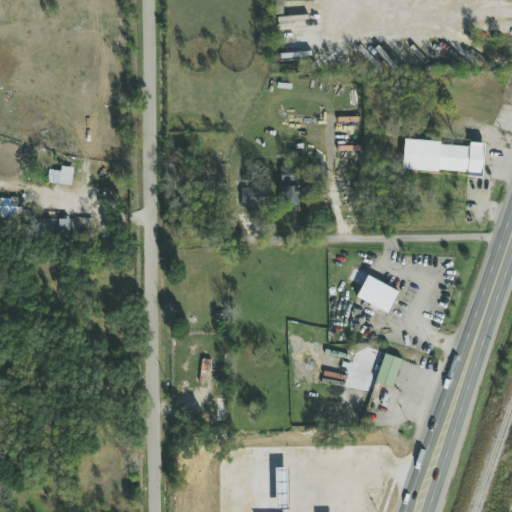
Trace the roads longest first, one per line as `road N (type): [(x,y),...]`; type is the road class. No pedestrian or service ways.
road 1 (residential): [(152,511),(149,0)]
road 2 (primary): [(511,227),(415,511)]
road 3 (residential): [(508,238),(240,241)]
